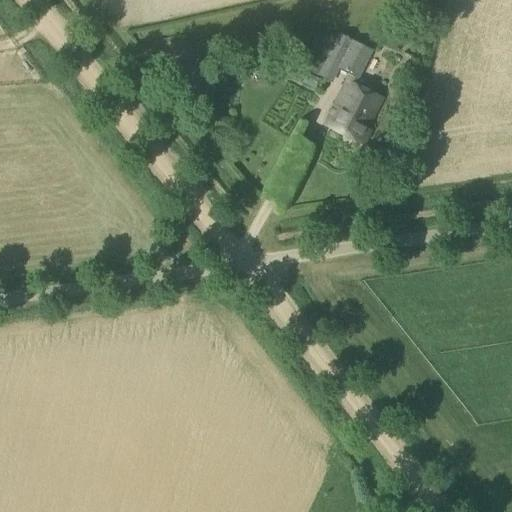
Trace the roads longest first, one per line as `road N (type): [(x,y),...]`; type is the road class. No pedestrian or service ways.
road 1 (track): [(445,511),(32,0)]
road 2 (unclassified): [(0,301),(511,227)]
